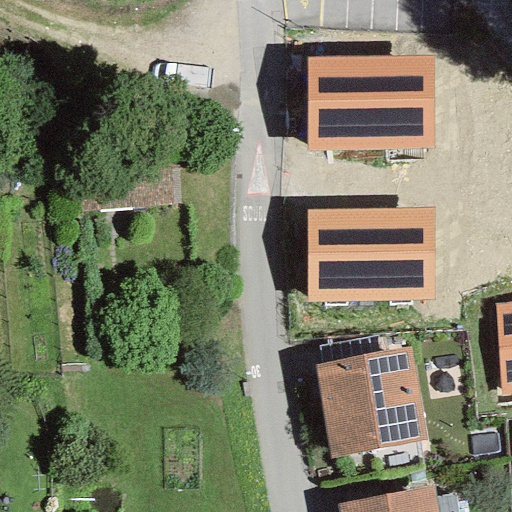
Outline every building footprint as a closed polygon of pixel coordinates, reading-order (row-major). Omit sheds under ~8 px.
[(305,58),(307,150),(433,148),(431,56),(305,58)] [(306,211),(307,303),(433,301),(431,209),(306,211)] [(511,302),(493,304),(501,396),(511,395),(511,302)] [(315,365),(329,459),(424,441),(409,348),(315,365)] [(336,505),(337,511),(437,511),(433,487),(336,505)]
